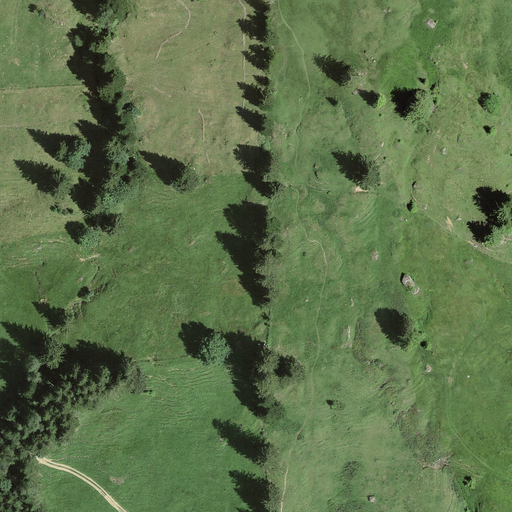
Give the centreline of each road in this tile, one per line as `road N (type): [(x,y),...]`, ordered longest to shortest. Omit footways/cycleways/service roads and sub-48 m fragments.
road 1 (track): [(462,0),(461,64),(426,148)]
road 2 (track): [(122,511),(96,486),(33,456),(23,440),(0,435)]
